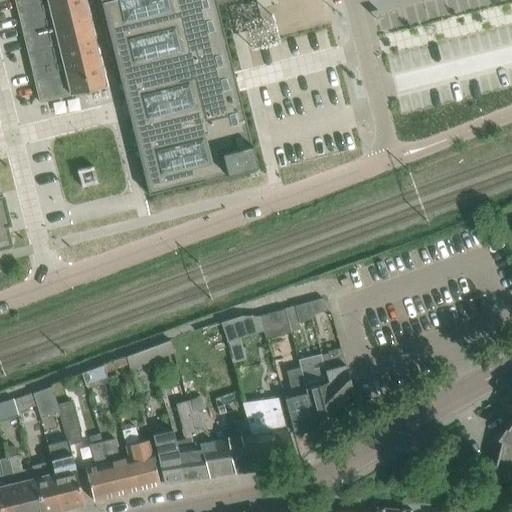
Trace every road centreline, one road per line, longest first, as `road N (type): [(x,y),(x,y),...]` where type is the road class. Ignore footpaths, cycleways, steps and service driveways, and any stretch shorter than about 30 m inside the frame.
road 1 (residential): [(48,284),(390,158)]
road 2 (residential): [(182,511),(313,481),(414,421)]
road 3 (residential): [(348,0),(390,158)]
road 4 (unclassified): [(10,134),(48,284)]
road 5 (unclassified): [(511,497),(464,492),(414,421)]
